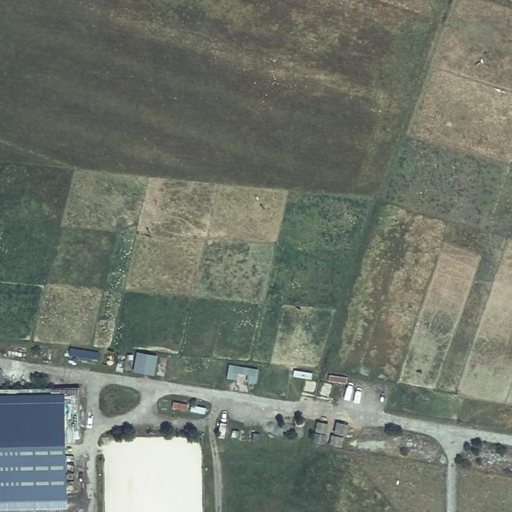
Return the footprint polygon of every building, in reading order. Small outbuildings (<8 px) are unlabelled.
[(99,360),(99,351),(68,350),(68,358),(99,360)] [(133,375),(155,376),(156,355),(135,354),(133,375)] [(229,365),(227,378),(256,383),(258,370),(229,365)] [(311,379),(312,372),(294,371),(293,378),(311,379)] [(304,389),(311,392),(315,382),(308,379),(304,389)] [(377,393),(391,394),(392,385),(378,383),(377,393)] [(324,384),(321,395),(329,397),(332,385),(324,384)] [(0,505),(67,505),(65,439),(81,439),(80,388),(0,389),(0,505)] [(173,403),(172,410),(187,412),(187,404),(173,403)] [(190,413),(205,415),(205,408),(191,406),(190,413)] [(346,438),(349,426),(336,422),(333,434),(346,438)] [(315,423),(314,444),(327,445),(327,424),(315,423)] [(342,448),(344,438),(331,435),(329,445),(342,448)]
